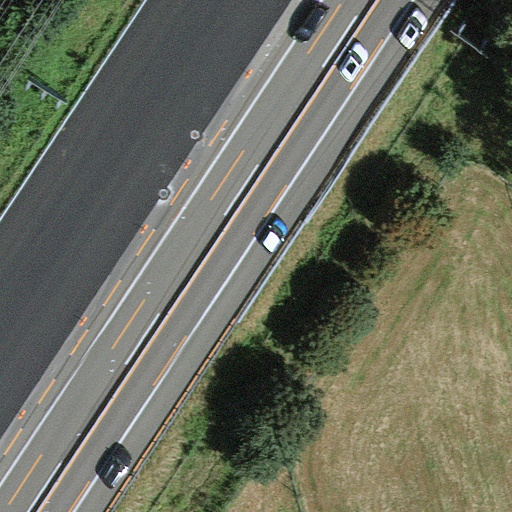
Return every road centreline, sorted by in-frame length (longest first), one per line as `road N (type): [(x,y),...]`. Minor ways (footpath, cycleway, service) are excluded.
road 1 (motorway): [(32,511),(368,0)]
road 2 (motorway): [(236,0),(0,358)]
